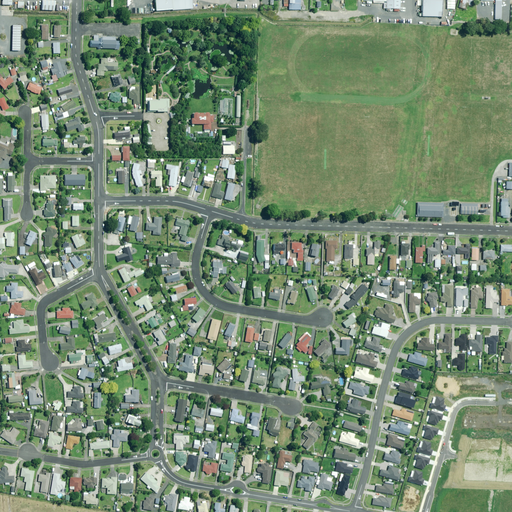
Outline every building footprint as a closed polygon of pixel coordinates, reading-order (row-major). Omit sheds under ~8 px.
[(357,0),(345,0),(345,11),(365,12),(365,8),(353,7),(353,1),(357,2),(357,0)] [(439,0),(418,0),(418,12),(439,13),(439,0)] [(454,9),(454,0),(446,0),(446,9),(454,9)] [(19,21),(11,21),(10,46),(18,46),(19,21)] [(60,25),(54,25),(53,35),(51,35),(51,37),(60,38),(60,25)] [(117,34),(93,33),(93,39),(88,39),(88,47),(96,47),(96,49),(120,51),(120,41),(117,40),(117,34)] [(107,58),(101,58),(100,64),(98,64),(98,69),(97,69),(96,75),(103,76),(104,71),(107,71),(107,70),(117,70),(117,63),(107,62),(107,58)] [(52,76),(51,76),(52,80),(48,81),(48,83),(53,81),(53,82),(58,80),(57,78),(64,76),(59,61),(52,64),(53,69),(50,70),(52,76)] [(26,75),(25,71),(18,73),(21,82),(27,80),(25,75),(26,75)] [(123,84),(119,74),(111,77),(114,86),(123,84)] [(13,81),(9,76),(4,80),(1,76),(0,77),(0,85),(4,89),(13,81)] [(131,79),(130,76),(127,77),(129,84),(136,82),(134,78),(131,79)] [(41,88),(29,83),(26,89),(39,94),(41,88)] [(72,92),(70,86),(57,90),(59,96),(72,92)] [(139,104),(139,87),(134,87),(134,89),(131,89),(131,92),(128,92),(128,99),(133,99),(133,104),(139,104)] [(121,93),(115,92),(114,93),(110,92),(108,99),(111,100),(111,101),(116,102),(116,101),(118,102),(121,93)] [(8,108),(3,97),(0,98),(0,105),(2,111),(8,108)] [(168,107),(168,99),(158,99),(158,100),(147,100),(148,110),(156,110),(156,112),(166,111),(166,107),(168,107)] [(76,105),(72,100),(61,107),(62,109),(64,112),(76,105)] [(69,116),(67,112),(62,113),(62,112),(56,114),(57,117),(54,118),(55,121),(69,116)] [(211,122),(213,122),(213,116),(208,116),(208,113),(208,112),(207,112),(206,112),(205,112),(204,113),(197,113),(196,113),(196,112),(195,112),(194,112),(193,112),(193,113),(193,118),(191,118),(190,124),(203,124),(203,130),(204,130),(204,132),(209,132),(209,130),(211,130),(211,122)] [(80,121),(79,116),(74,118),(74,119),(68,120),(69,123),(64,124),(67,131),(77,128),(78,132),(84,130),(82,124),(80,125),(79,121),(80,121)] [(130,138),(129,130),(118,131),(118,133),(113,133),(114,139),(117,139),(117,142),(122,141),(122,138),(125,138),(130,138)] [(0,164),(2,159),(5,160),(7,156),(6,155),(6,154),(10,155),(15,145),(7,141),(8,139),(0,135),(0,164)] [(84,144),(84,137),(76,137),(76,140),(73,140),(73,144),(79,144),(78,148),(82,148),(82,144),(84,144)] [(53,139),(42,139),(42,146),(46,146),(46,147),(47,147),(47,146),(53,146),(53,145),(57,146),(57,140),(53,140),(53,139)] [(230,141),(221,141),(221,145),(223,145),(223,154),(234,154),(234,146),(230,146),(230,141)] [(132,173),(133,179),(134,178),(136,185),(137,185),(137,187),(142,186),(140,177),(142,176),(140,170),(138,170),(140,164),(134,163),(131,170),(132,173)] [(178,166),(166,165),(165,169),(170,170),(168,186),(175,187),(178,166)] [(236,166),(229,165),(226,178),(233,179),(236,166)] [(161,186),(161,171),(150,171),(150,178),(154,178),(154,177),(156,177),(156,179),(155,179),(155,186),(161,186)] [(193,173),(187,171),(182,185),(188,187),(193,173)] [(12,173),(8,173),(8,176),(7,176),(7,191),(13,191),(13,185),(16,185),(16,182),(14,182),(14,176),(12,176),(12,173)] [(84,185),(84,175),(64,175),(64,185),(84,185)] [(55,188),(55,176),(40,176),(40,190),(47,190),(47,188),(55,188)] [(212,181),(203,179),(202,182),(201,185),(210,188),(212,181)] [(221,184),(215,183),(211,196),(222,199),(224,192),(219,191),(221,184)] [(234,184),(228,183),(224,199),(230,201),(234,184)] [(12,208),(11,199),(2,199),(2,207),(4,207),(4,220),(10,220),(10,214),(10,208),(12,208)] [(508,199),(501,199),(500,213),(498,212),(498,216),(502,216),(502,218),(508,218),(509,208),(507,208),(508,199)] [(53,201),(47,201),(47,204),(46,204),(46,210),(43,210),(43,217),(54,217),(54,210),(53,210),(53,201)] [(477,202),(460,201),(460,210),(477,211),(477,202)] [(441,203),(417,202),(416,213),(440,214),(441,203)] [(397,218),(403,208),(399,205),(392,215),(397,218)] [(125,218),(118,216),(117,219),(118,219),(117,223),(116,223),(113,233),(117,234),(118,231),(121,231),(122,228),(124,229),(125,226),(123,226),(125,218)] [(139,217),(132,216),(131,222),(129,221),(129,224),(130,224),(129,230),(136,232),(139,217)] [(161,217),(153,217),(153,223),(146,223),(145,230),(152,230),(152,235),(160,235),(161,217)] [(189,222),(177,218),(175,225),(180,227),(178,234),(180,235),(179,236),(181,237),(180,240),(186,241),(187,237),(185,236),(189,222)] [(51,228),(46,227),(46,232),(44,232),(44,246),(51,246),(51,238),(54,238),(54,235),(56,235),(56,229),(51,229),(51,228)] [(36,233),(30,231),(24,243),(30,246),(36,233)] [(13,246),(14,233),(7,233),(6,246),(13,246)] [(79,240),(76,234),(71,237),(76,248),(85,244),(82,238),(79,240)] [(229,238),(221,235),(220,239),(219,238),(217,244),(229,248),(229,249),(237,252),(240,242),(233,240),(232,242),(229,241),(229,238)] [(256,255),(258,263),(266,260),(269,260),(269,255),(263,255),(263,247),(265,247),(265,240),(256,240),(256,255)] [(337,249),(337,241),(325,240),(325,249),(326,249),(326,261),(333,262),(334,249),(337,249)] [(380,248),(380,242),(374,241),(373,249),(366,249),(365,256),(367,256),(367,265),(373,265),(374,251),(376,251),(377,248),(380,248)] [(301,250),(301,243),(291,242),(291,249),(293,249),(293,253),(297,253),(297,261),(302,261),(302,250),(301,250)] [(434,248),(427,248),(426,254),(427,254),(427,261),(432,261),(433,255),(434,255),(434,256),(436,256),(436,254),(439,254),(439,242),(434,242),(434,248)] [(283,251),(283,244),(273,244),(273,254),(278,254),(278,251),(283,251)] [(310,249),(311,249),(309,255),(310,255),(310,258),(313,258),(313,256),(316,257),(319,245),(311,244),(310,249)] [(469,244),(465,244),(465,248),(457,247),(457,254),(469,254),(469,244)] [(352,245),(344,245),(344,258),(352,259),(352,245)] [(425,245),(422,245),(422,248),(415,247),(415,263),(422,263),(422,251),(425,251),(425,245)] [(454,246),(447,245),(447,250),(442,250),(442,255),(454,255),(454,246)] [(511,251),(511,245),(500,245),(500,254),(502,255),(502,252),(511,251)] [(132,260),(128,246),(122,248),(124,253),(116,256),(118,262),(126,259),(126,262),(132,260)] [(494,251),(487,251),(487,252),(483,252),(482,259),(493,260),(494,251)] [(176,253),(171,253),(171,254),(167,254),(167,257),(157,257),(157,264),(171,264),(171,266),(179,267),(179,260),(176,260),(176,253)] [(78,262),(74,256),(69,260),(75,269),(83,264),(80,260),(78,262)] [(52,266),(48,260),(43,262),(47,269),(52,266)] [(222,260),(220,260),(220,262),(212,262),(212,267),(213,267),(213,272),(211,272),(211,275),(212,275),(212,277),(217,277),(217,273),(226,274),(226,267),(222,267),(222,260)] [(73,270),(70,263),(63,265),(64,268),(65,267),(67,272),(73,270)] [(0,277),(4,278),(4,276),(9,273),(18,273),(18,270),(18,265),(0,264),(0,277)] [(60,271),(59,265),(53,266),(55,277),(62,276),(61,271),(60,271)] [(38,274),(34,268),(28,271),(36,286),(42,283),(41,280),(45,277),(42,272),(38,274)] [(130,280),(124,268),(118,270),(124,283),(130,280)] [(141,271),(140,270),(135,272),(134,270),(128,273),(130,278),(134,276),(135,277),(144,273),(143,270),(141,271)] [(178,276),(178,273),(171,274),(171,275),(165,277),(167,283),(171,282),(172,282),(179,280),(178,276)] [(230,281),(225,285),(228,289),(228,288),(233,294),(238,290),(230,281)] [(349,284),(344,281),(340,286),(346,289),(349,284)] [(399,281),(393,281),(392,297),(398,297),(398,293),(401,293),(403,291),(404,285),(399,285),(399,281)] [(17,291),(17,283),(11,283),(11,286),(6,286),(5,292),(11,292),(10,299),(17,299),(17,297),(22,298),(22,291),(17,291)] [(354,285),(351,283),(344,292),(349,295),(352,290),(351,289),(354,285)] [(368,289),(362,284),(353,294),(353,293),(350,297),(352,299),(349,302),(348,301),(344,305),(349,309),(352,305),(353,306),(368,289)] [(137,294),(132,285),(126,289),(131,297),(137,294)] [(187,291),(185,285),(174,288),(176,294),(187,291)] [(452,307),(453,286),(444,285),(444,293),(442,293),(442,297),(440,297),(440,302),(447,302),(446,307),(452,307)] [(316,299),(312,286),(305,288),(309,301),(316,299)] [(333,287),(332,287),(330,290),(331,290),(327,297),(332,300),(339,289),(334,286),(333,287)] [(493,286),(486,286),(485,308),(492,308),(492,302),(497,302),(498,296),(496,296),(496,292),(493,292),(493,286)] [(467,288),(462,288),(462,287),(460,287),(460,288),(456,288),(455,306),(462,306),(462,295),(467,295),(467,288)] [(480,288),(473,288),(473,290),(471,290),(470,308),(477,308),(477,298),(482,298),(482,292),(480,292),(480,288)] [(269,292),(268,298),(275,299),(275,300),(278,301),(280,290),(274,289),(274,293),(269,292)] [(509,290),(502,290),(502,305),(507,305),(507,304),(511,304),(511,296),(509,297),(509,290)] [(287,300),(286,303),(289,304),(289,303),(294,304),(297,293),(291,291),(289,298),(290,298),(289,300),(287,300)] [(437,298),(437,292),(428,293),(428,297),(426,297),(426,302),(429,301),(429,308),(436,307),(435,298),(437,298)] [(96,299),(93,293),(86,297),(87,300),(80,304),(83,310),(90,306),(91,308),(97,305),(95,300),(96,299)] [(413,294),(409,294),(408,312),(414,313),(415,305),(420,305),(420,298),(417,298),(416,296),(413,296),(413,294)] [(148,298),(146,295),(134,302),(136,306),(138,304),(139,307),(143,304),(147,311),(152,308),(147,298),(148,298)] [(195,304),(195,298),(183,299),(184,306),(182,306),(182,308),(180,308),(181,311),(188,310),(187,305),(195,304)] [(14,314),(14,315),(19,315),(24,315),(24,309),(20,308),(21,303),(14,303),(14,305),(11,305),(11,308),(10,308),(9,313),(14,314)] [(392,306),(385,304),(384,309),(381,308),(381,309),(377,308),(376,311),(375,311),(374,315),(376,315),(375,317),(381,318),(380,319),(386,321),(386,322),(392,323),(394,317),(391,316),(393,309),(391,309),(392,306)] [(69,311),(69,308),(62,308),(62,311),(56,311),(56,318),(72,318),(72,311),(69,311)] [(205,313),(199,308),(191,318),(197,322),(205,313)] [(354,315),(352,313),(347,316),(348,319),(342,323),(346,328),(349,326),(350,327),(351,326),(351,324),(355,321),(352,316),(354,315)] [(106,319),(102,314),(92,320),(96,326),(95,326),(97,329),(101,326),(99,323),(106,319)] [(162,322),(160,318),(159,319),(157,315),(154,316),(158,324),(162,322)] [(157,325),(153,317),(147,320),(151,328),(157,325)] [(220,321),(212,319),(206,338),(215,341),(220,321)] [(23,326),(23,320),(15,320),(15,321),(13,322),(13,329),(9,329),(9,334),(28,332),(28,326),(23,326)] [(235,325),(229,322),(223,335),(225,335),(224,337),(226,338),(225,340),(228,341),(232,332),(235,325)] [(389,325),(381,323),(380,328),(373,326),(371,333),(386,337),(389,325)] [(70,328),(60,326),(58,333),(69,335),(70,328)] [(254,328),(247,327),(244,342),(251,343),(252,340),(253,333),(254,328)] [(196,332),(190,328),(186,333),(193,337),(196,332)] [(166,340),(159,329),(153,333),(156,338),(157,338),(159,341),(157,342),(159,345),(163,343),(162,342),(166,340)] [(271,331),(264,330),(262,341),(269,342),(271,331)] [(116,340),(114,333),(94,336),(95,343),(116,340)] [(291,337),(286,333),(278,345),(282,349),(291,337)] [(300,352),(301,351),(303,352),(305,353),(308,350),(305,346),(308,343),(311,340),(306,335),(305,335),(303,334),(298,340),(299,341),(295,345),(297,346),(296,348),(300,352)] [(451,334),(445,334),(445,339),(444,339),(444,343),(438,342),(437,349),(446,349),(445,353),(450,353),(451,334)] [(466,351),(466,334),(460,334),(460,338),(455,338),(455,345),(460,346),(460,351),(466,351)] [(482,335),(476,335),(476,340),(469,339),(468,347),(471,347),(471,351),(481,352),(482,335)] [(497,336),(492,336),(492,337),(486,337),(485,344),(489,344),(489,354),(495,354),(496,342),(497,342),(497,336)] [(365,340),(364,346),(366,347),(366,348),(374,350),(374,351),(380,352),(382,346),(378,345),(380,339),(373,337),(371,342),(365,340)] [(74,349),(73,338),(67,339),(67,343),(59,344),(60,350),(74,349)] [(434,344),(429,344),(429,342),(428,342),(429,338),(423,338),(423,340),(420,340),(420,343),(417,343),(416,349),(433,351),(434,344)] [(330,345),(324,339),(320,343),(321,345),(313,352),(318,356),(330,345)] [(352,340),(341,339),(341,348),(335,348),(335,354),(348,355),(349,346),(352,346),(352,340)] [(24,344),(24,340),(17,341),(18,347),(16,347),(16,352),(31,350),(30,344),(24,344)] [(511,361),(511,342),(506,342),(506,349),(504,349),(504,352),(502,352),(502,356),(503,356),(503,363),(511,363),(511,361)] [(121,348),(120,344),(107,347),(109,355),(121,352),(120,349),(121,348)] [(168,354),(169,354),(169,356),(167,356),(167,363),(175,363),(175,344),(169,344),(169,351),(168,350),(168,354)] [(81,355),(80,350),(76,351),(76,354),(68,355),(69,361),(70,361),(71,364),(76,363),(75,361),(80,360),(80,355),(81,355)] [(421,354),(414,352),(413,355),(409,354),(407,361),(425,366),(427,359),(420,357),(421,354)] [(105,356),(103,353),(98,355),(99,359),(101,358),(104,365),(109,362),(107,358),(107,359),(105,356)] [(375,354),(370,353),(369,355),(365,354),(365,356),(357,354),(355,362),(375,368),(377,362),(373,361),(375,354)] [(464,354),(458,353),(458,358),(455,358),(453,360),(453,366),(458,366),(458,369),(459,370),(462,371),(464,369),(464,354)] [(25,362),(25,355),(17,356),(19,369),(32,367),(32,361),(25,362)] [(193,356),(185,355),(184,363),(179,362),(178,370),(185,371),(185,372),(188,372),(193,372),(194,366),(191,366),(193,356)] [(125,364),(124,359),(120,360),(120,361),(117,361),(118,367),(116,367),(117,372),(133,369),(131,363),(125,364)] [(221,372),(222,372),(226,368),(230,363),(225,359),(216,368),(221,372)] [(213,366),(202,364),(202,366),(200,365),(198,375),(204,376),(204,373),(209,374),(208,375),(211,375),(213,366)] [(417,368),(410,366),(410,369),(409,368),(408,371),(403,369),(401,375),(417,380),(418,375),(416,375),(417,371),(416,371),(417,368)] [(288,374),(288,372),(285,369),(282,370),(281,368),(276,367),(275,372),(273,372),(272,379),(273,379),(272,387),(279,388),(280,380),(287,375),(288,374)] [(87,370),(81,368),(80,371),(79,371),(77,375),(79,375),(78,378),(84,380),(87,370)] [(369,370),(363,368),(362,371),(359,370),(358,372),(355,371),(353,377),(371,382),(373,376),(367,374),(369,370)] [(248,371),(241,369),(238,380),(245,382),(248,371)] [(290,380),(288,389),(293,391),(295,384),(299,383),(299,382),(304,381),(304,376),(297,377),(297,369),(291,369),(292,380),(290,380)] [(260,371),(254,370),(253,376),(252,376),(251,382),(257,383),(257,384),(264,385),(265,378),(259,377),(260,371)] [(9,388),(15,387),(15,386),(16,386),(16,382),(14,382),(14,373),(8,374),(8,377),(9,388)] [(309,386),(310,389),(314,389),(316,389),(316,388),(323,387),(323,389),(322,389),(323,396),(325,395),(325,400),(327,399),(327,401),(330,401),(329,393),(330,393),(329,388),(327,381),(325,380),(322,380),(321,378),(315,379),(316,382),(310,382),(311,386),(309,386)] [(414,383),(406,381),(405,384),(399,383),(397,389),(412,393),(414,386),(413,386),(414,383)] [(354,383),(350,382),(349,384),(348,388),(353,390),(352,393),(363,397),(364,394),(367,394),(369,387),(364,386),(364,387),(360,386),(360,384),(354,383)] [(80,387),(73,387),(73,389),(72,389),(72,392),(67,391),(67,397),(83,398),(83,393),(80,393),(80,387)] [(36,399),(35,390),(28,391),(29,405),(41,404),(41,398),(36,399)] [(138,402),(138,390),(131,390),(131,395),(124,395),(124,402),(138,402)] [(410,395),(398,392),(397,396),(396,395),(394,402),(412,408),(414,401),(409,399),(410,395)] [(91,402),(91,407),(93,407),(93,408),(100,408),(100,393),(94,393),(94,402),(91,402)] [(177,402),(175,418),(174,418),(173,421),(182,422),(184,411),(185,411),(186,407),(185,407),(186,401),(177,399),(177,402)] [(349,410),(349,412),(357,414),(357,413),(363,414),(365,408),(357,406),(358,401),(352,399),(351,404),(348,403),(346,409),(349,410)] [(62,403),(58,401),(56,404),(53,402),(52,405),(55,406),(54,408),(58,411),(62,403)] [(79,402),(73,401),(73,404),(72,404),(72,407),(66,406),(66,412),(83,413),(83,408),(79,408),(79,402)] [(198,409),(198,410),(196,409),(197,406),(193,405),(190,415),(202,418),(204,410),(198,409)] [(222,410),(210,408),(209,415),(221,417),(222,410)] [(405,409),(402,408),(401,411),(393,409),(392,415),(411,421),(414,412),(405,409)] [(231,413),(230,412),(229,417),(230,417),(230,420),(243,423),(244,417),(241,416),(241,415),(239,415),(239,416),(237,415),(238,410),(232,409),(231,413)] [(13,411),(8,411),(8,417),(9,417),(9,420),(14,420),(14,421),(17,421),(17,420),(25,420),(25,419),(30,419),(30,413),(13,413),(13,411)] [(259,414),(251,412),(250,419),(251,419),(250,424),(247,424),(246,428),(253,430),(252,435),(258,437),(260,431),(255,430),(259,414)] [(63,417),(53,415),(51,430),(57,431),(57,428),(59,428),(60,421),(62,422),(63,417)] [(137,418),(128,415),(125,422),(134,425),(139,427),(141,421),(136,420),(137,418)] [(269,430),(268,433),(271,434),(270,435),(276,437),(278,431),(273,429),(276,419),(269,417),(267,423),(268,423),(266,429),(269,430)] [(74,422),(72,419),(69,422),(71,425),(67,424),(67,431),(80,431),(81,418),(74,418),(74,422)] [(49,423),(39,420),(38,426),(35,425),(35,428),(33,436),(45,438),(49,423)] [(103,429),(102,420),(95,422),(97,430),(103,429)] [(362,426),(344,421),(343,427),(360,432),(362,426)] [(404,423),(398,421),(397,423),(397,422),(396,425),(390,424),(388,430),(408,435),(409,429),(406,429),(407,426),(403,425),(404,423)] [(317,425),(313,422),(309,427),(313,430),(317,425)] [(16,440),(14,439),(19,432),(13,427),(10,431),(6,432),(4,430),(0,435),(0,436),(12,445),(16,440)] [(317,437),(307,429),(303,434),(308,438),(302,446),(307,450),(317,437)] [(120,430),(113,430),(113,435),(111,435),(110,440),(113,440),(113,447),(119,447),(119,441),(127,441),(127,434),(120,433),(120,430)] [(347,433),(342,431),(341,435),(339,441),(357,446),(359,440),(353,439),(354,434),(348,432),(347,433)] [(59,444),(61,437),(58,436),(58,435),(53,434),(53,433),(49,432),(47,446),(53,447),(54,444),(56,445),(56,443),(59,444)] [(403,442),(398,441),(396,438),(397,437),(387,434),(386,438),(388,438),(386,445),(401,449),(403,442)] [(73,444),(78,444),(79,437),(67,435),(65,449),(72,449),(72,444),(73,444)] [(188,443),(188,436),(173,435),(173,444),(176,444),(175,450),(182,450),(182,444),(185,444),(185,443),(188,443)] [(89,444),(90,449),(93,449),(109,448),(109,441),(92,443),(89,444)] [(216,442),(212,441),(212,444),(208,443),(206,445),(204,444),(203,451),(208,452),(207,457),(214,458),(216,442)] [(348,449),(342,448),(341,450),(335,448),(333,457),(354,461),(355,454),(347,453),(348,449)] [(285,451),(279,451),(277,468),(282,469),(283,465),(284,464),(285,461),(290,462),(292,456),(284,454),(285,451)] [(183,454),(183,452),(175,452),(175,462),(176,462),(180,467),(185,462),(186,454),(183,454)] [(234,454),(222,452),(221,459),(227,460),(226,465),(220,464),(219,470),(231,472),(234,454)] [(190,469),(190,471),(195,472),(197,456),(189,455),(187,465),(184,467),(187,470),(189,469),(190,469)] [(241,462),(241,464),(243,466),(244,466),(244,473),(250,473),(252,455),(246,455),(246,456),(244,456),(244,461),(243,461),(241,462)] [(313,461),(303,460),(302,465),(303,465),(302,472),(309,473),(309,471),(318,472),(319,466),(318,466),(318,463),(313,462),(313,461)] [(343,463),(343,462),(337,462),(336,462),(335,471),(351,474),(352,468),(346,467),(346,464),(343,463)] [(206,474),(209,474),(211,473),(216,473),(217,464),(211,463),(210,466),(203,465),(202,471),(204,471),(206,474)] [(258,467),(257,471),(258,472),(262,473),(262,477),(263,477),(262,483),(269,484),(271,468),(268,467),(269,464),(265,463),(264,464),(261,464),(261,468),(258,467)] [(398,469),(388,466),(387,471),(380,469),(379,475),(398,481),(400,474),(397,474),(398,469)] [(28,469),(21,468),(20,476),(24,477),(23,482),(26,482),(24,490),(31,491),(34,471),(28,470),(28,469)] [(283,472),(276,471),(274,485),(280,486),(280,485),(287,486),(288,478),(282,477),(283,472)] [(150,476),(146,472),(140,479),(155,492),(159,487),(155,484),(157,482),(153,479),(154,478),(150,475),(150,476)] [(50,474),(46,473),(45,475),(39,474),(37,481),(41,482),(40,492),(47,493),(50,474)] [(60,474),(53,473),(50,494),(56,495),(57,491),(60,492),(60,490),(62,488),(64,488),(65,482),(61,481),(61,480),(59,479),(60,474)] [(327,475),(321,473),(317,488),(323,490),(324,488),(330,490),(332,482),(326,481),(327,475)] [(81,478),(70,477),(69,489),(74,489),(74,492),(78,492),(78,490),(80,490),(81,478)] [(109,479),(109,478),(106,478),(106,479),(102,478),(101,488),(107,488),(106,494),(116,495),(117,478),(111,477),(111,479),(109,479)] [(297,481),(296,487),(302,488),(303,487),(305,488),(304,490),(310,492),(311,486),(313,486),(314,478),(308,477),(308,480),(301,478),(300,481),(297,481)] [(92,478),(87,478),(87,479),(83,479),(83,485),(87,485),(87,488),(93,488),(93,484),(96,484),(96,478),(92,478)] [(132,489),(132,484),(121,483),(120,493),(129,493),(129,489),(132,489)] [(392,485),(383,484),(383,486),(376,485),(375,491),(392,494),(393,489),(392,488),(392,485)] [(92,494),(87,494),(87,496),(83,496),(83,500),(86,500),(85,504),(97,504),(97,499),(94,499),(95,497),(92,497),(92,494)] [(164,502),(165,502),(167,504),(166,510),(174,511),(176,495),(170,494),(170,496),(165,495),(165,498),(163,497),(163,500),(165,500),(164,502)] [(145,501),(143,500),(142,506),(143,506),(143,509),(152,511),(154,498),(146,497),(145,501)] [(183,501),(180,501),(180,504),(179,503),(178,509),(189,510),(189,509),(191,510),(192,504),(189,503),(189,498),(184,497),(183,501)] [(384,507),(384,508),(386,508),(386,507),(390,508),(391,499),(379,497),(378,499),(373,498),(371,505),(384,507)] [(206,503),(205,501),(202,502),(202,503),(200,504),(199,501),(196,502),(197,511),(207,511),(207,509),(210,509),(209,502),(206,503)] [(214,510),(215,510),(215,511),(214,511),(213,511),(223,511),(224,509),(219,509),(220,503),(214,503),(214,508),(214,510)]
